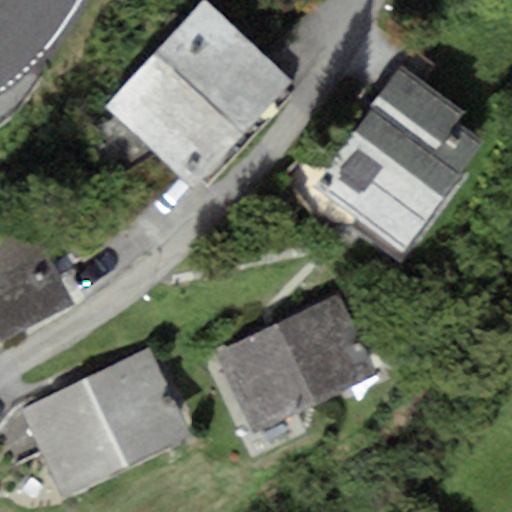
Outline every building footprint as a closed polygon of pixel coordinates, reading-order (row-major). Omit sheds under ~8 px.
[(288,83),(198,15),(110,131),(200,199),(288,83)] [(487,141),(392,79),(317,195),(412,256),(487,141)] [(21,220),(0,231),(0,340),(67,305),(21,220)] [(338,304),(224,362),(262,436),(376,378),(338,304)] [(154,347),(20,409),(61,497),(195,434),(154,347)]
